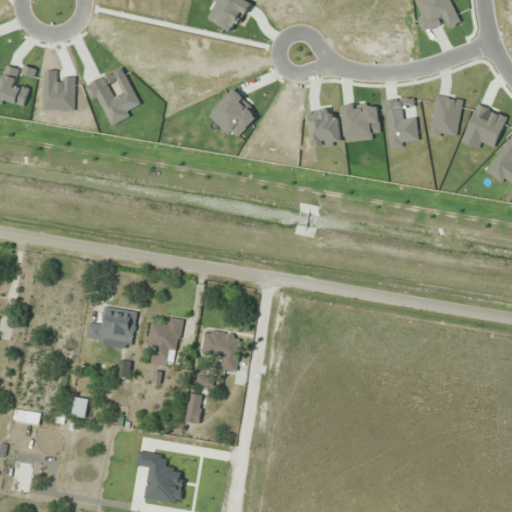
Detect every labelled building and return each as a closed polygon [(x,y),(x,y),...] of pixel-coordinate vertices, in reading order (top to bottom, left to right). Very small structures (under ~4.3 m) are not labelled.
[(87,338),(133,345),(139,311),(108,306),(106,322),(90,319),(87,338)] [(183,319),(164,317),(163,324),(151,323),(148,345),(156,347),(153,365),(166,367),(169,349),(179,351),(183,319)] [(222,356),(220,369),(238,371),(243,334),(206,329),(203,354),(222,356)] [(198,423),(205,396),(192,392),(185,420),(198,423)] [(73,416),(87,417),(89,399),(75,397),(73,416)]
